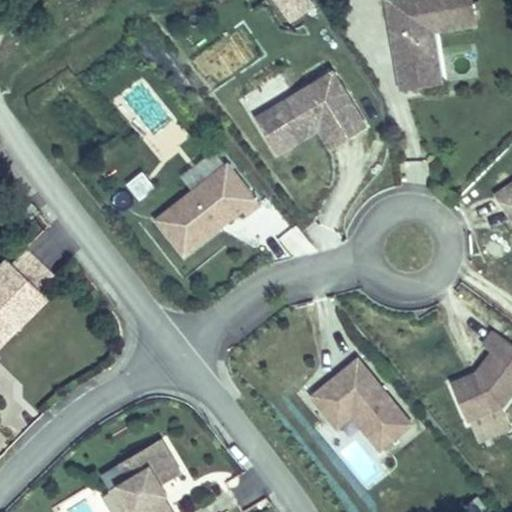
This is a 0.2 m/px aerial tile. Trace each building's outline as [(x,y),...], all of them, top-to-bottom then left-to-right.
[(307,6),(302,0),(272,0),(287,21),(307,6)] [(473,25),(468,0),(382,0),(397,90),(423,86),(418,58),(433,55),(430,32),(473,25)] [(438,84),(433,55),(418,58),(423,86),(438,84)] [(350,106),(330,72),(265,111),(285,144),(316,126),(350,106)] [(362,127),(350,106),(316,126),(329,147),(362,127)] [(285,144),(265,111),(252,119),(273,152),(285,144)] [(179,255),(238,210),(243,216),(256,205),(224,164),(152,220),(179,255)] [(135,200),(151,188),(138,172),(123,184),(135,200)] [(511,182),(493,196),(511,223),(511,222),(511,182)] [(28,199),(20,206),(30,216),(38,209),(28,199)] [(241,241),(275,256),(290,222),(256,207),(241,241)] [(53,276),(24,248),(10,262),(39,290),(53,276)] [(1,254),(0,254),(0,340),(44,295),(39,290),(10,262),(1,254)] [(511,388),(511,348),(489,332),(479,346),(488,353),(472,374),(447,385),(462,422),(498,407),(511,388)] [(408,425),(354,359),(340,371),(345,377),(339,382),(334,376),(308,398),(327,420),(342,408),(349,417),(377,451),(408,425)] [(345,377),(340,371),(334,376),(339,382),(345,377)] [(349,417),(342,408),(327,420),(334,429),(349,417)] [(161,437),(120,461),(130,476),(119,483),(135,510),(132,511),(174,511),(171,507),(167,509),(159,497),(164,494),(168,492),(162,482),(182,471),(161,437)] [(119,483),(110,488),(124,511),(132,511),(135,510),(119,483)] [(164,494),(159,497),(167,509),(171,507),(164,494)]
